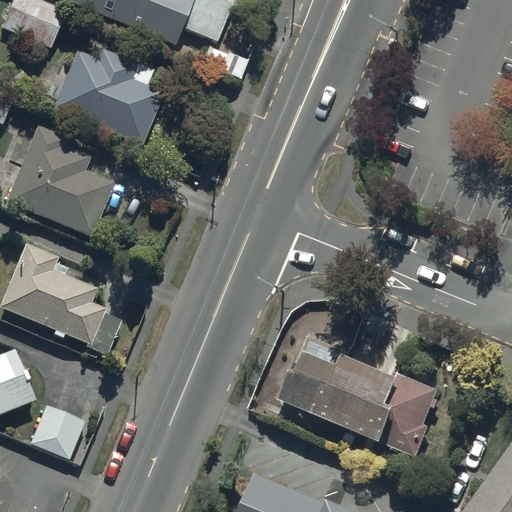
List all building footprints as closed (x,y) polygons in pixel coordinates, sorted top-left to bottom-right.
[(41,0),(10,0),(0,23),(0,26),(50,47),(66,10),(41,0)] [(69,0),(173,43),(181,25),(218,40),(234,2),(228,0),(69,0)] [(95,55),(75,47),(52,106),(141,143),(163,88),(148,82),(154,67),(100,44),(95,55)] [(233,54),(208,46),(201,65),(227,73),(233,54)] [(0,93),(0,123),(1,124),(11,98),(0,93)] [(66,134),(35,122),(5,198),(91,232),(112,179),(83,168),(89,153),(63,142),(66,134)] [(51,267),(57,252),(24,238),(0,299),(0,305),(89,341),(104,305),(91,300),(96,287),(51,267)] [(292,356),(278,390),(382,434),(380,438),(418,454),(431,423),(426,420),(440,385),(309,330),(297,359),(292,356)] [(0,411),(33,398),(14,346),(0,350),(0,411)] [(46,402),(28,440),(68,459),(85,421),(46,402)] [(511,511),(511,439),(457,511),(511,511)] [(325,497),(255,467),(238,511),(377,511),(378,511),(328,490),(325,497)]
